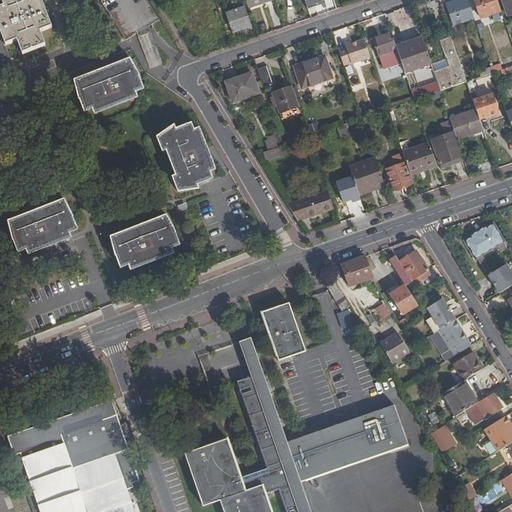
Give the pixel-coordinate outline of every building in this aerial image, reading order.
[(0,9),(0,19),(10,44),(18,41),(23,55),(45,46),(40,33),(50,29),(38,0),(2,0),(5,7),(0,9)] [(38,0),(50,29),(53,28),(41,0),(38,0)] [(241,0),(240,0),(231,3),(233,12),(226,14),(233,34),(251,28),(241,0)] [(252,0),(245,2),(248,10),(274,1),(273,0),(252,0)] [(452,24),(473,17),(467,0),(462,0),(446,6),(452,24)] [(500,12),(496,0),(473,0),(481,19),(500,12)] [(511,14),(511,0),(503,4),(507,16),(511,14)] [(182,12),(190,35),(217,26),(209,3),(182,12)] [(0,29),(6,46),(10,44),(0,19),(0,29)] [(395,45),(391,33),(373,39),(378,55),(396,49),(395,45)] [(395,45),(396,49),(422,40),(421,36),(395,45)] [(437,83),(440,92),(466,83),(450,37),(439,41),(445,60),(449,70),(434,75),(437,83)] [(344,47),(337,49),(343,66),(369,57),(363,40),(352,44),(344,47)] [(396,49),(404,72),(430,63),(422,40),(396,49)] [(110,66),(112,71),(95,77),(93,72),(72,81),(79,100),(81,99),(84,107),(91,104),(93,111),(138,95),(135,88),(140,86),(137,76),(139,75),(133,57),(110,66)] [(319,66),(326,64),(324,57),(317,60),(319,66)] [(331,79),(326,64),(319,66),(317,60),(295,68),(302,89),(331,79)] [(431,65),(434,75),(449,70),(445,60),(431,65)] [(429,66),(414,69),(417,81),(431,78),(429,66)] [(511,66),(501,71),(502,76),(511,72),(511,66)] [(265,67),(257,70),(263,88),(271,85),(265,67)] [(258,94),(251,73),(225,82),(233,103),(258,94)] [(411,92),(414,101),(427,96),(440,92),(437,83),(411,92)] [(299,107),(292,86),(271,93),(272,96),(269,97),(273,108),(276,107),(278,114),(299,107)] [(440,92),(427,96),(430,104),(443,99),(440,92)] [(473,102),(476,109),(479,120),(498,114),(492,95),(473,102)] [(476,109),(449,119),(453,128),(455,136),(456,137),(482,128),(479,120),(476,109)] [(191,133),(187,123),(176,128),(174,123),(157,136),(163,151),(166,150),(175,175),(172,176),(178,191),(199,189),(198,185),(209,180),(206,171),(212,169),(197,131),(191,133)] [(457,140),(483,131),(482,128),(456,137),(457,139),(457,140)] [(347,130),(339,133),(342,141),(350,138),(347,130)] [(440,166),(463,158),(457,140),(457,139),(450,142),(452,147),(449,148),(450,151),(437,155),(440,166)] [(429,144),(403,153),(403,155),(406,164),(410,176),(437,166),(429,144)] [(268,151),(263,152),(266,161),(280,156),(278,149),(268,152),(268,151)] [(406,164),(403,155),(396,157),(399,166),(405,164),(406,164)] [(375,158),(349,167),(358,195),(385,186),(375,158)] [(405,164),(399,166),(386,171),(393,192),(412,185),(405,164)] [(287,205),(298,221),(334,209),(328,191),(287,205)] [(74,216),(65,198),(9,221),(14,240),(17,239),(20,247),(27,245),(30,251),(70,236),(67,229),(74,226),(71,217),(74,216)] [(176,233),(167,215),(110,237),(115,257),(118,256),(121,265),(129,262),(131,268),(172,253),(169,247),(177,244),(174,234),(176,233)] [(486,227),(474,235),(485,253),(503,243),(492,226),(486,229),(486,227)] [(485,253),(474,235),(469,237),(470,239),(465,242),(476,260),(485,253)] [(415,252),(393,267),(402,281),(405,285),(427,271),(415,252)] [(364,257),(340,265),(348,287),(371,278),(364,257)] [(511,275),(505,265),(488,276),(499,294),(510,287),(511,285),(511,275)] [(405,285),(402,281),(387,291),(390,295),(405,285)] [(326,287),(328,290),(336,302),(344,297),(335,282),(326,287)] [(404,317),(418,307),(416,303),(407,290),(405,285),(390,295),(404,317)] [(350,306),(346,300),(338,306),(341,312),(350,306)] [(426,309),(428,312),(443,302),(442,300),(426,309)] [(392,313),(386,302),(382,304),(389,315),(392,313)] [(425,321),(433,334),(438,331),(455,321),(443,302),(428,312),(431,317),(425,321)] [(289,303),(263,312),(279,360),(305,351),(289,303)] [(376,308),(383,319),(389,315),(382,304),(376,308)] [(438,331),(450,351),(466,341),(467,340),(462,333),(461,333),(459,330),(460,329),(455,321),(438,331)] [(380,343),(392,363),(409,353),(398,333),(380,343)] [(269,473),(243,483),(247,493),(264,487),(267,495),(280,490),(287,511),(310,511),(301,484),(295,465),(287,444),(250,338),(239,342),(252,377),(238,382),(269,473)] [(450,351),(454,357),(470,347),(466,341),(450,351)] [(218,350),(216,362),(238,366),(240,354),(218,350)] [(453,363),(464,381),(468,379),(483,370),(471,352),(453,363)] [(464,381),(473,397),(477,394),(468,379),(464,381)] [(464,381),(443,394),(457,416),(477,404),(473,397),(464,381)] [(443,394),(441,396),(455,418),(457,416),(443,394)] [(477,404),(485,418),(501,408),(493,394),(477,404)] [(287,444),(295,465),(301,484),(408,446),(395,406),(287,444)] [(511,426),(506,416),(483,430),(497,452),(507,446),(511,442),(511,426)] [(446,429),(434,436),(444,452),(456,444),(446,429)] [(247,493),(243,483),(241,477),(228,441),(187,456),(205,508),(222,502),(225,511),(272,511),(267,495),(264,487),(247,493)] [(65,442),(20,458),(39,511),(133,511),(113,455),(74,468),(65,442)] [(461,488),(469,500),(476,495),(469,483),(461,488)]
